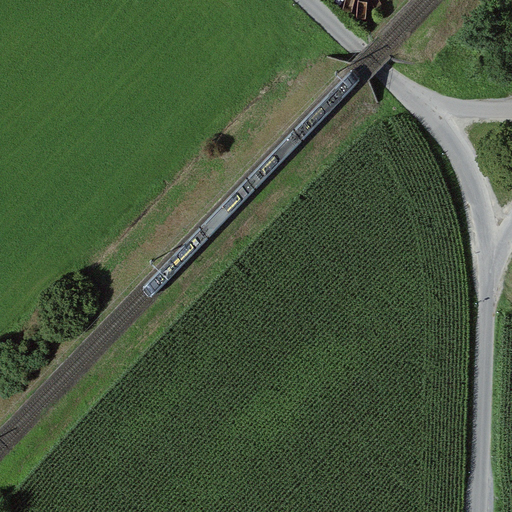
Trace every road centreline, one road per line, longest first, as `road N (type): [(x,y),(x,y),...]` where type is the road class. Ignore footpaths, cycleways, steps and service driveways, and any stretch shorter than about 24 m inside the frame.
road 1 (unclassified): [(490,281),(481,511)]
road 2 (unclassified): [(425,102),(463,151),(478,188),(490,281)]
road 3 (residential): [(309,0),(425,102)]
